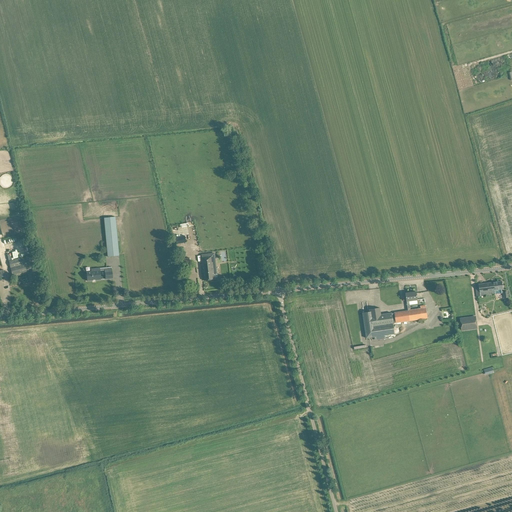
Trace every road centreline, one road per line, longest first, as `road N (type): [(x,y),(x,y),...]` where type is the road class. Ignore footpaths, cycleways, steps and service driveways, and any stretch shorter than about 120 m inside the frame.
road 1 (unclassified): [(0,316),(274,291)]
road 2 (unclassified): [(274,291),(511,265)]
road 3 (unclassified): [(333,511),(274,291)]
